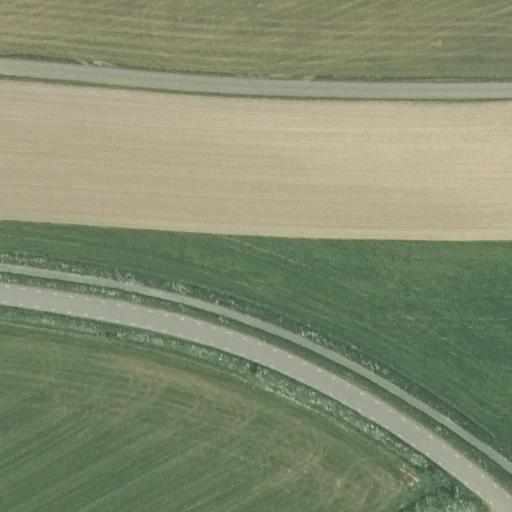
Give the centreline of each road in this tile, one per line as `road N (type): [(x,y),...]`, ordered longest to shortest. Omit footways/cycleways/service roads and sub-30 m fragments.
road 1 (tertiary): [(0,297),(193,336),(281,365),(439,458),(504,511)]
road 2 (unclassified): [(0,68),(511,84)]
